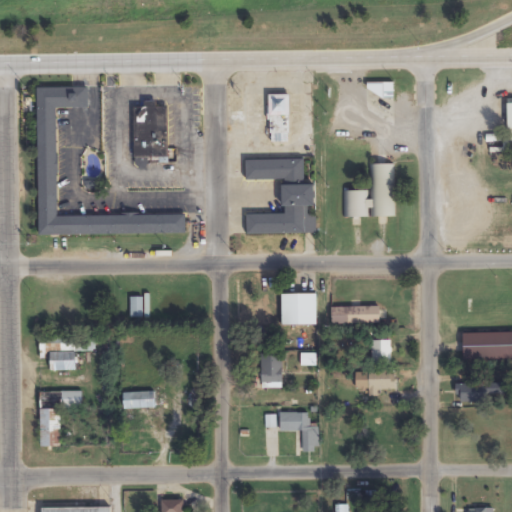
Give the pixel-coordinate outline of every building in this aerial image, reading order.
[(36,85),(87,86),(87,108),(58,108),(58,214),(185,214),(185,235),(36,234),(36,85)] [(290,95),(269,95),(269,144),(290,144),(290,95)] [(511,104),(508,104),(508,135),(503,135),(503,154),(511,154),(511,104)] [(131,107),(167,108),(166,167),(130,166),(131,107)] [(244,159),(315,159),(315,235),(245,236),(245,214),(280,213),(280,181),(244,181),(244,159)] [(394,218),(394,165),(370,165),(370,192),(344,192),(344,219),(394,218)] [(317,295),(282,295),(282,327),(317,327),(317,295)] [(130,297),(129,319),(143,319),(144,297),(130,297)] [(331,325),(381,325),(381,308),(331,308),(331,325)] [(511,333),(463,334),(464,361),(511,360),(511,333)] [(37,335),(95,337),(94,373),(36,372),(37,335)] [(391,341),(372,341),(372,366),(391,366),(391,341)] [(262,391),(255,391),(255,404),(265,404),(265,402),(283,402),(283,354),(262,354),(262,391)] [(317,354),(301,354),(301,367),(317,367),(317,354)] [(369,397),(379,397),(379,391),(396,391),(396,371),(369,371),(369,397)] [(488,402),(488,393),(502,393),(502,385),(488,385),(488,384),(456,384),(456,402),(488,402)] [(39,392),(82,393),(82,411),(62,411),(61,447),(38,447),(39,392)] [(122,393),(156,392),(157,410),(122,411),(122,393)] [(280,432),(303,432),(303,454),(318,454),(318,428),(309,428),(309,414),(280,414),(280,432)] [(182,511),(183,500),(162,500),(162,511),(182,511)]
